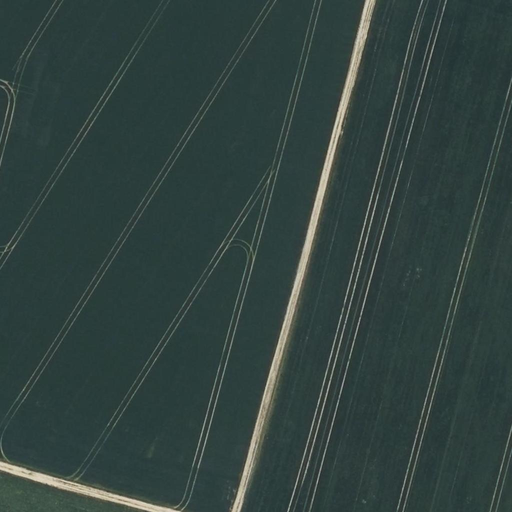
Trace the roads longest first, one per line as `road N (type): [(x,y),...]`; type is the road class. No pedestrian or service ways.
road 1 (track): [(368,0),(224,511)]
road 2 (track): [(175,511),(0,464)]
